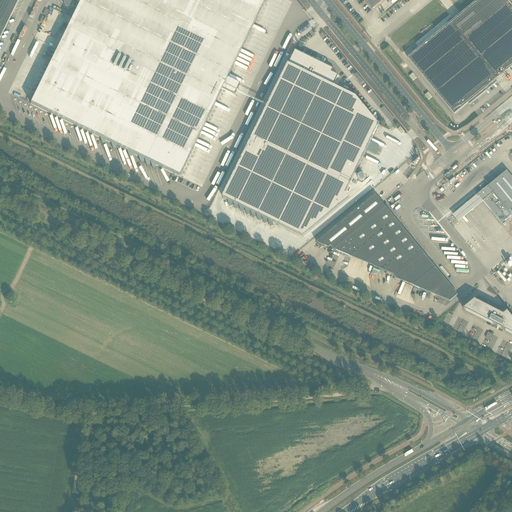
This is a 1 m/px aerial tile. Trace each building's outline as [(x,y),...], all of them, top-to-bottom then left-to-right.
[(0,0),(0,38),(18,0),(0,0)] [(72,18),(30,104),(100,138),(102,144),(106,143),(105,140),(111,143),(113,149),(117,148),(116,146),(127,151),(129,157),(133,156),(132,153),(138,157),(140,163),(144,162),(143,159),(144,160),(146,166),(150,165),(149,162),(150,162),(152,169),(156,167),(155,165),(179,176),(222,89),(232,94),(235,95),(240,85),(237,83),(227,79),(227,78),(265,0),(74,0),(80,3),(72,18)] [(70,9),(76,4),(73,0),(66,0),(64,2),(70,9)] [(364,0),(367,3),(372,9),(383,0),(364,0)] [(511,10),(503,0),(478,0),(461,14),(408,58),(454,115),(468,104),(469,106),(497,83),(496,81),(511,68),(511,67),(511,10)] [(223,198),(222,198),(227,200),(229,206),(233,205),(232,202),(233,203),(235,209),(239,208),(238,205),(239,206),(241,212),(245,211),(244,208),(245,209),(247,215),(250,214),(249,211),(250,211),(253,218),(256,216),(255,214),(256,214),(258,220),(262,219),(261,217),(262,217),(264,223),(268,222),(267,219),(268,220),(270,226),(274,225),(273,222),(303,237),(304,237),(304,236),(350,198),(349,198),(346,193),(353,179),(356,180),(359,174),(356,173),(357,170),(366,151),(375,155),(379,146),(371,142),(379,125),(356,97),(333,86),(334,85),(338,76),(332,73),(332,72),(333,70),(332,70),(295,52),(289,64),(288,64),(223,198)] [(498,178),(478,195),(484,203),(501,224),(511,214),(511,213),(509,211),(511,208),(511,177),(507,171),(498,178)] [(375,195),(317,243),(326,247),(329,248),(331,246),(334,250),(386,208),(381,202),(375,195)] [(484,203),(478,195),(453,216),(459,223),(484,203)] [(398,276),(402,282),(429,260),(386,208),(334,250),(351,257),(354,251),(376,260),(373,266),(397,277),(398,276)] [(429,260),(402,282),(450,302),(458,295),(429,260)] [(511,317),(507,312),(507,311),(503,315),(475,300),(463,309),(511,334),(511,317)] [(468,324),(469,322),(464,320),(461,326),(460,328),(465,330),(467,326),(471,327),(472,325),(468,324)] [(477,342),(483,329),(473,325),(471,329),(476,331),(475,332),(471,331),(469,336),(468,335),(467,337),(472,339),(471,340),(477,342)] [(511,356),(509,355),(509,353),(504,350),(501,356),(511,360),(511,357),(511,356)]
